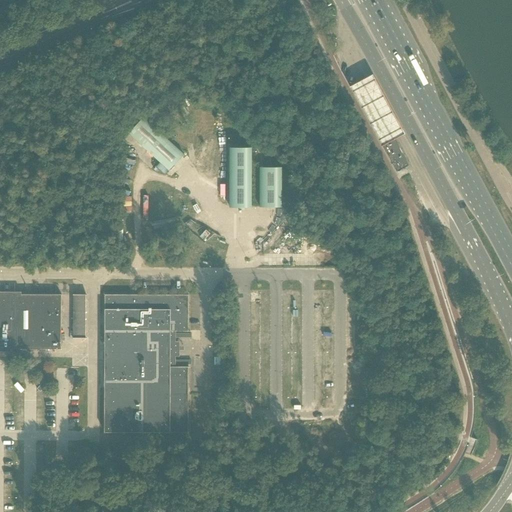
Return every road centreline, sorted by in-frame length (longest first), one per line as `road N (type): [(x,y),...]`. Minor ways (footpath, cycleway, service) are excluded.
road 1 (unclassified): [(206,275),(206,440),(93,439),(93,274)]
road 2 (primary): [(340,0),(511,332)]
road 3 (primary): [(511,267),(370,0)]
road 4 (unclassified): [(0,64),(134,0)]
